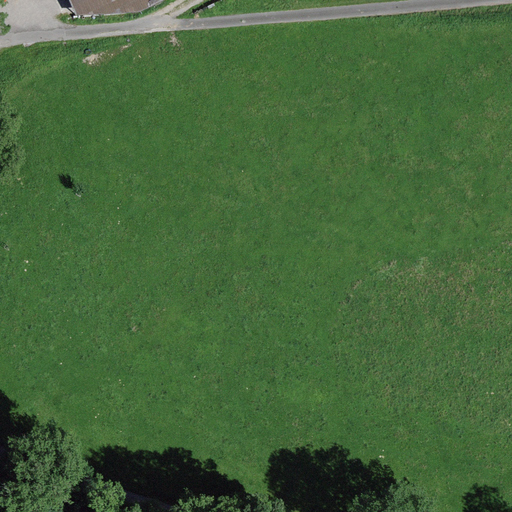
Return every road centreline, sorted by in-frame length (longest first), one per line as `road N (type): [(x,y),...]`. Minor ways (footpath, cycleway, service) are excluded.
road 1 (unclassified): [(472,0),(0,44)]
road 2 (track): [(0,452),(167,511)]
